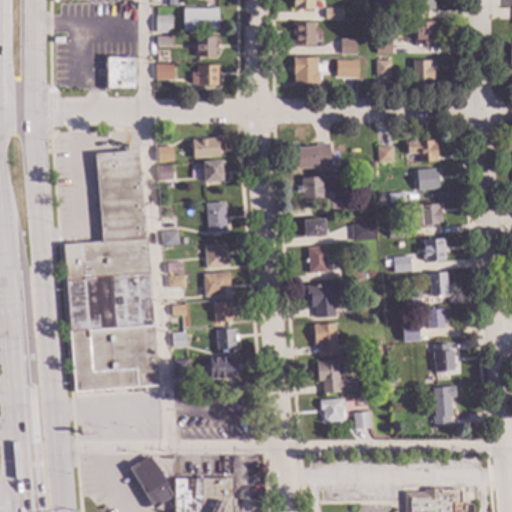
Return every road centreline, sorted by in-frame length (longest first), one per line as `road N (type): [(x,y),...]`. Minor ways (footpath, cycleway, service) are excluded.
road 1 (residential): [(259,0),(260,114),(291,511)]
road 2 (residential): [(481,0),(510,511)]
road 3 (residential): [(511,117),(0,115)]
road 4 (primary): [(59,511),(35,115)]
road 5 (primary): [(3,274),(23,511)]
